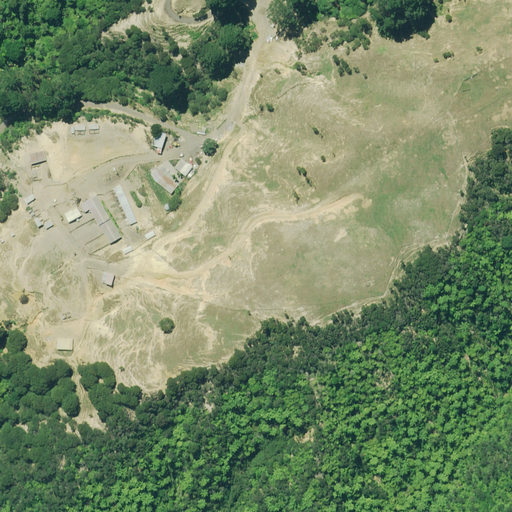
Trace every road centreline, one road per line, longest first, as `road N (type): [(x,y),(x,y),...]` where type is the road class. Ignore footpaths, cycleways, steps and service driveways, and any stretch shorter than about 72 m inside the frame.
road 1 (track): [(209,127),(105,156),(26,190)]
road 2 (track): [(209,127),(247,0)]
